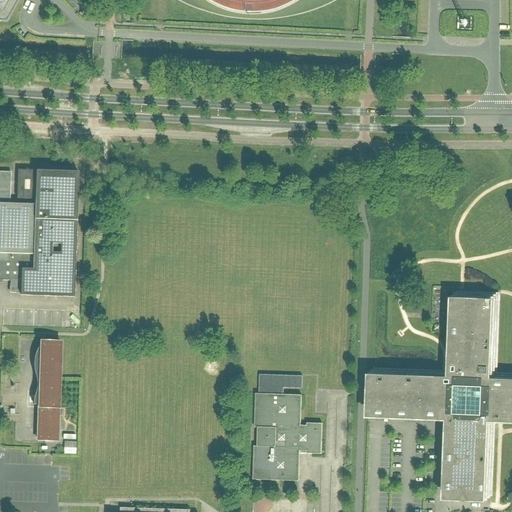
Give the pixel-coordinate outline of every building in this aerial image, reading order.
[(0,0),(0,22),(5,22),(14,6),(17,1),(18,0),(0,0)] [(78,172),(35,171),(17,170),(17,199),(34,199),(34,205),(9,204),(10,172),(0,171),(0,275),(1,276),(1,281),(10,281),(9,293),(20,293),(20,296),(74,297),(78,172)] [(369,377),(368,416),(448,419),(444,498),(483,500),(483,498),(486,498),(486,495),(488,495),(488,493),(491,493),(494,420),(511,421),(511,377),(495,377),(495,374),(499,295),(460,293),(459,296),(457,295),(457,298),(455,298),(454,300),(452,300),(449,373),(449,375),(376,372),(374,372),(374,374),(372,374),(372,377),(369,377)] [(36,390),(35,392),(35,394),(34,396),(33,398),(33,400),(33,401),(33,403),(33,405),(34,405),(39,405),(37,440),(57,441),(60,342),(41,342),(40,346),(39,346),(39,345),(38,347),(37,349),(36,351),(35,353),(34,356),(34,358),(34,360),(33,362),(33,364),(33,367),(33,369),(34,371),(34,373),(35,375),(35,376),(36,378),(36,380),(36,382),(36,384),(36,386),(36,388),(36,390)] [(302,389),(302,377),(259,375),(259,394),(255,394),(254,428),(257,428),(257,446),(254,446),(253,480),(299,482),(300,451),(306,452),(306,454),(321,455),(322,424),(307,423),(307,426),(301,425),(302,395),(283,395),(283,388),(302,389)] [(64,442),(63,454),(75,455),(76,442),(64,442)]
